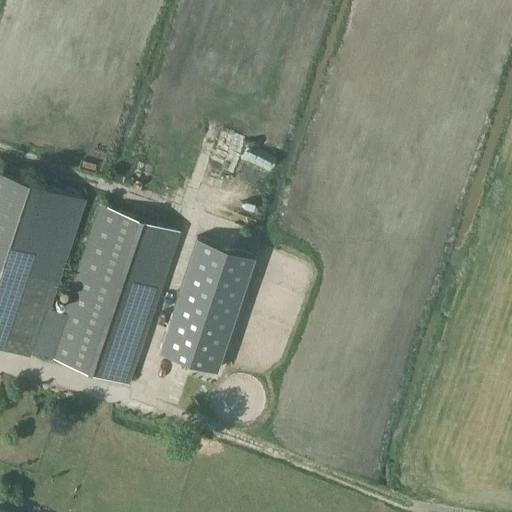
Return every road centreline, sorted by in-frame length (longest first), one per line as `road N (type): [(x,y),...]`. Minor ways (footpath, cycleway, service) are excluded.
road 1 (track): [(0,359),(219,427),(417,504),(463,511)]
road 2 (track): [(0,149),(174,207),(186,202),(257,0)]
